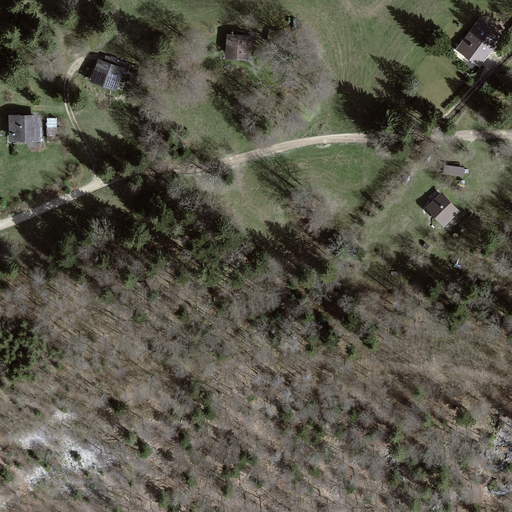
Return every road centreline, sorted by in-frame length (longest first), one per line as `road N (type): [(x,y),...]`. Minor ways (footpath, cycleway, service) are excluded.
road 1 (track): [(0,220),(130,176),(323,140),(511,138)]
road 2 (track): [(100,186),(66,96),(74,67),(88,58)]
road 3 (track): [(427,137),(511,50)]
